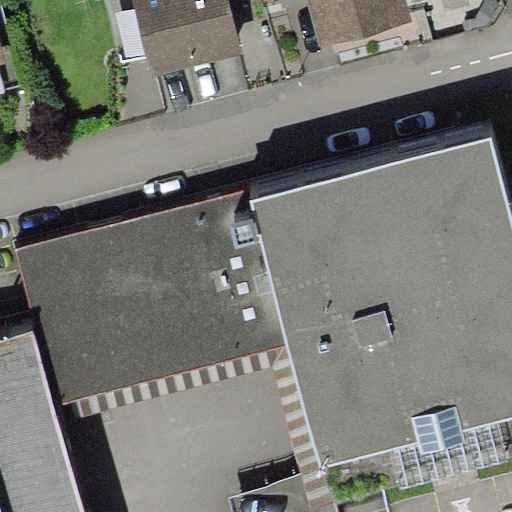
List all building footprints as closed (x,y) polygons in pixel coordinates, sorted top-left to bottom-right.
[(228,0),(132,0),(151,76),(242,53),(228,0)] [(307,0),(308,0),(320,46),(411,21),(405,0),(307,0)] [(498,421),(511,417),(511,191),(498,134),(251,197),(249,188),(16,249),(30,320),(55,404),(288,343),(320,467),(390,449),(498,421)] [(85,511),(55,404),(30,320),(0,328),(0,511),(85,511)] [(508,462),(498,421),(390,449),(400,490),(508,462)]
